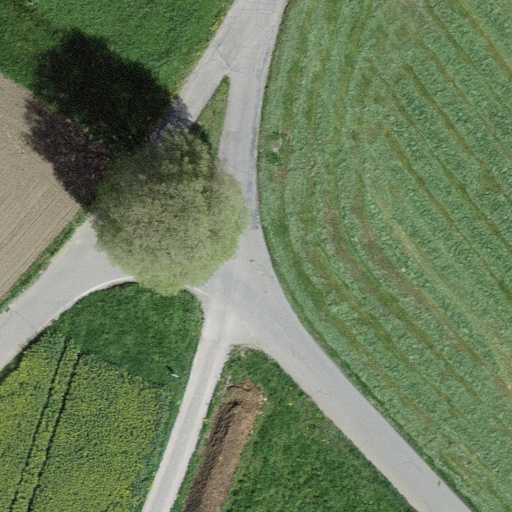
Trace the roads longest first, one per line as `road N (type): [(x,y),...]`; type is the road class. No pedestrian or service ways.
road 1 (unclassified): [(59,285),(250,26)]
road 2 (unclassified): [(438,511),(232,280)]
road 3 (unclassified): [(232,280),(250,26)]
road 4 (track): [(232,280),(152,511)]
road 5 (unclassified): [(232,280),(151,267),(59,285)]
